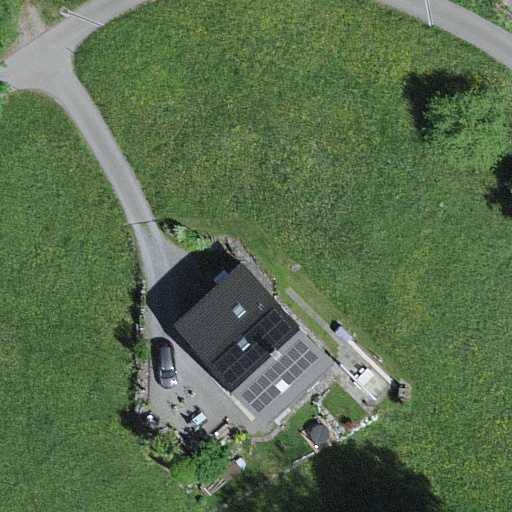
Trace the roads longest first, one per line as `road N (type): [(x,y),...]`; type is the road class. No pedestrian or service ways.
road 1 (track): [(106,0),(0,79)]
road 2 (track): [(511,53),(479,29),(401,0)]
